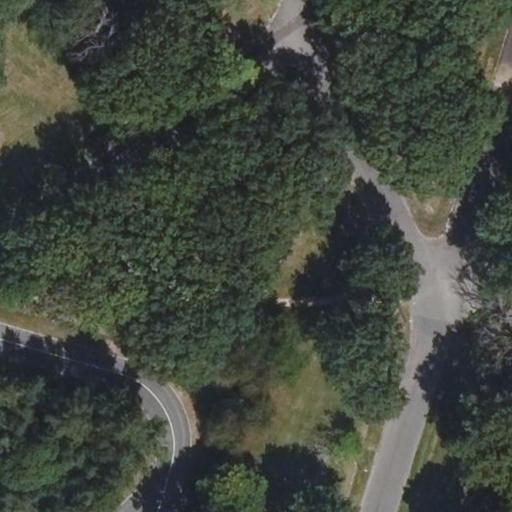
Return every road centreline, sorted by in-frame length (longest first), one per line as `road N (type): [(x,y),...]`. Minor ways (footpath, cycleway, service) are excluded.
road 1 (unclassified): [(380,511),(498,109)]
road 2 (unclassified): [(0,338),(146,379),(161,395),(177,433),(157,511)]
